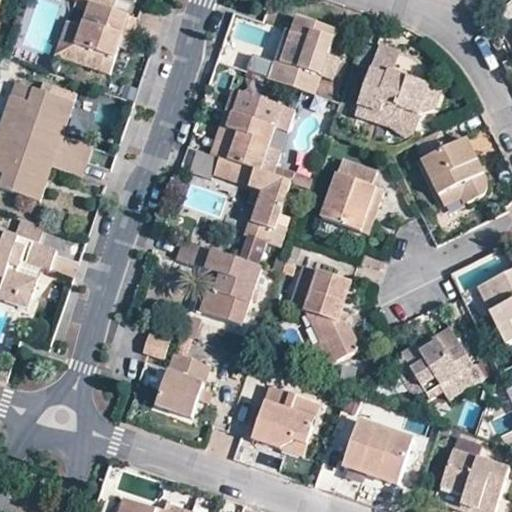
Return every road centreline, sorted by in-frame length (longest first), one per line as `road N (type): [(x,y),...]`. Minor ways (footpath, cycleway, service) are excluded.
road 1 (residential): [(203,0),(62,417)]
road 2 (residential): [(332,511),(91,429)]
road 3 (residential): [(511,124),(483,63),(440,19)]
